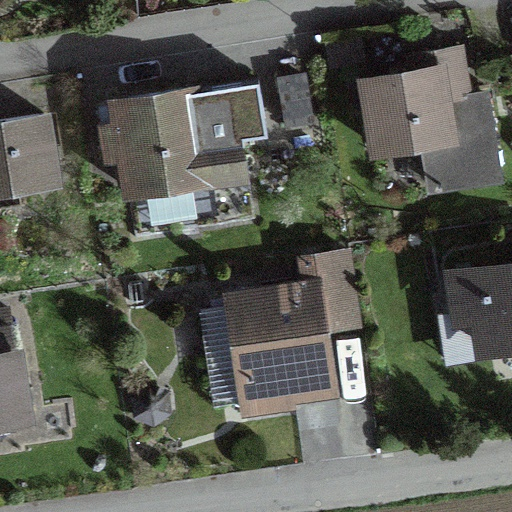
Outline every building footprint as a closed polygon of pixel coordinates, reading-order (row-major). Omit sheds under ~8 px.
[(374,145),(427,136),(435,185),(498,175),(485,90),(469,93),(461,44),(421,51),(424,68),(363,78),(374,145)] [(203,183),(245,177),(238,138),(264,134),(255,80),(115,100),(117,120),(101,122),(105,156),(122,154),(126,187),(203,177),(203,183)] [(44,112),(0,118),(0,200),(17,198),(14,183),(54,177),(44,112)] [(511,262),(453,271),(459,312),(481,309),(486,342),(511,338),(511,262)] [(318,283),(228,296),(246,411),(292,404),(288,375),(331,368),(318,283)] [(0,417),(26,414),(9,309),(0,310),(0,417)]
